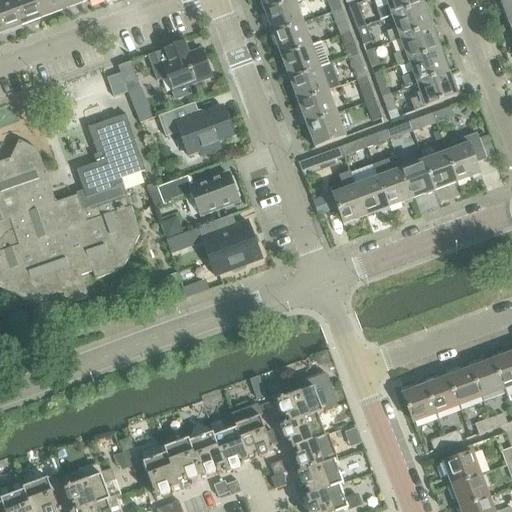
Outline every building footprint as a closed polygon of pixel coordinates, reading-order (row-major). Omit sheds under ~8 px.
[(11,0),(0,0),(0,29),(2,35),(22,28),(12,1),(11,0)] [(34,0),(11,0),(12,1),(22,28),(42,20),(35,1),(34,0)] [(58,0),(34,0),(35,1),(42,20),(63,13),(58,1),(58,0)] [(81,0),(58,0),(58,1),(63,13),(83,5),(82,1),(81,0)] [(258,0),(259,1),(264,14),(295,3),(294,1),(294,0),(258,0)] [(325,0),(331,15),(341,11),(337,1),(336,0),(325,0)] [(345,0),(349,10),(358,6),(355,0),(345,0)] [(381,23),(392,19),(422,8),(420,1),(419,0),(385,0),(386,1),(388,7),(377,11),(381,23)] [(502,3),(511,25),(511,24),(511,0),(510,0),(508,1),(502,3)] [(264,14),(273,37),(303,25),(295,3),(264,14)] [(349,10),(357,32),(366,28),(358,6),(349,10)] [(391,45),(401,41),(431,30),(422,8),(392,19),(396,29),(387,33),(391,45)] [(331,15),(340,37),(350,34),(341,11),(331,15)] [(273,37),(281,59),(312,48),(303,25),(273,37)] [(359,36),(366,54),(375,51),(366,28),(357,32),(359,36)] [(398,68),(409,64),(439,52),(431,30),(401,41),(405,52),(393,56),(398,68)] [(340,37),(348,60),(358,56),(350,35),(350,34),(340,37)] [(164,54),(149,59),(156,78),(157,83),(168,79),(174,94),(172,95),(175,102),(191,96),(188,89),(212,80),(202,52),(189,57),(185,44),(163,52),(164,54)] [(281,59),(289,82),(320,70),(330,66),(321,44),(312,48),(281,59)] [(366,54),(374,77),(383,73),(375,51),(366,54)] [(406,91),(418,86),(447,75),(439,52),(409,64),(414,75),(402,79),(406,91)] [(348,60),(356,82),(366,79),(358,56),(348,60)] [(128,94),(140,90),(130,63),(118,68),(128,94)] [(289,82),(298,104),(329,93),(320,70),(289,82)] [(382,99),(383,100),(391,96),(383,73),(374,77),(382,99)] [(121,75),(107,80),(114,99),(127,94),(121,75)] [(456,98),(447,75),(418,86),(422,97),(410,102),(415,113),(456,98)] [(356,82),(365,106),(375,102),(366,79),(356,82)] [(140,90),(128,94),(140,125),(153,120),(141,89),(140,90)] [(298,104),(306,128),(337,116),(329,93),(298,104)] [(400,118),(391,96),(383,100),(391,122),(400,118)] [(381,119),(375,102),(365,106),(371,123),(381,119)] [(219,144),(234,139),(223,110),(200,118),(196,106),(159,120),(166,139),(180,134),(189,158),(199,154),(201,159),(222,151),(219,144)] [(449,109),(432,116),(435,125),(453,119),(449,109)] [(346,138),(337,116),(306,128),(315,150),(346,138)] [(430,116),(410,124),(413,133),(433,126),(435,125),(432,116),(430,116)] [(0,289),(30,304),(57,295),(74,304),(88,299),(81,278),(92,275),(95,282),(121,273),(139,235),(126,197),(120,181),(144,173),(125,117),(87,129),(97,157),(102,155),(104,162),(76,172),(84,195),(77,198),(56,204),(38,152),(19,143),(10,161),(0,164),(0,289)] [(410,124),(387,132),(391,142),(413,133),(410,124)] [(387,132),(364,140),(368,150),(391,142),(387,132)] [(464,147),(446,154),(458,185),(481,176),(477,165),(487,162),(477,135),(462,141),(464,147)] [(358,142),(342,149),(345,158),(362,152),(368,150),(364,140),(358,142)] [(321,167),(345,158),(342,149),(317,158),(321,167)] [(446,154),(424,162),(435,193),(458,185),(446,154)] [(397,158),(374,167),(378,179),(390,210),(413,201),(401,170),(397,158)] [(424,162),(401,170),(413,201),(435,193),(424,162)] [(374,167),(351,175),(356,187),(367,218),(390,210),(378,179),(374,167)] [(228,175),(190,190),(187,181),(158,192),(164,209),(192,198),(200,218),(239,204),(228,175)] [(344,227),(367,218),(356,187),(351,175),(339,179),(344,191),(332,195),(344,227)] [(198,229),(166,241),(171,256),(204,244),(216,278),(231,272),(235,274),(246,270),(247,266),(262,260),(248,223),(235,228),(231,217),(207,226),(198,229)] [(176,275),(162,280),(165,290),(180,285),(176,275)] [(206,281),(198,284),(202,294),(209,291),(206,281)] [(198,284),(182,290),(186,300),(202,294),(198,284)] [(326,351),(314,356),(318,368),(331,364),(326,351)] [(491,358),(492,362),(493,362),(504,391),(511,387),(511,354),(505,357),(504,353),(491,358)] [(468,367),(470,371),(471,371),(481,399),(504,391),(493,362),(492,362),(483,366),(481,362),(468,367)] [(446,375),(447,379),(448,379),(459,407),(481,399),(471,371),(470,371),(460,374),(458,370),(446,375)] [(423,383),(425,387),(426,388),(436,416),(459,407),(448,379),(447,379),(438,383),(436,379),(423,383)] [(287,419),(288,422),(289,425),(316,414),(316,415),(322,413),(317,399),(328,394),(323,382),(313,386),(312,389),(283,399),(282,398),(280,399),(280,400),(276,402),(277,403),(280,401),(282,405),(280,406),(279,409),(281,414),(284,415),(285,415),(286,416),(284,416),(285,419),(287,419)] [(413,425),(436,416),(426,388),(425,387),(415,391),(413,387),(401,392),(413,425)] [(257,392),(254,393),(257,401),(266,397),(265,397),(263,390),(257,392)] [(235,425),(236,428),(237,428),(248,459),(249,459),(254,457),(254,458),(257,457),(257,456),(258,456),(259,458),(262,459),(266,457),(268,454),(267,452),(270,451),(272,455),(273,454),(272,451),(274,450),(273,447),(271,448),(260,418),(261,415),(257,405),(245,410),(249,420),(235,425)] [(325,437),(324,436),(316,415),(316,414),(289,425),(288,422),(282,424),(283,426),(280,427),(280,428),(283,427),(285,431),(283,431),(282,435),(284,439),(286,441),(288,440),(289,441),(287,442),(288,445),(290,444),(292,451),(296,450),(295,449),(325,437)] [(503,415),(490,420),(490,422),(494,431),(506,426),(507,426),(503,415)] [(490,420),(475,426),(479,436),(494,431),(490,422),(490,420)] [(236,428),(213,436),(224,467),(222,468),(223,472),(225,471),(226,475),(227,474),(226,471),(229,470),(230,471),(233,472),(238,471),(240,467),(239,466),(241,465),(241,467),(244,466),(243,465),(250,462),(249,459),(248,459),(237,428),(236,428)] [(459,432),(444,437),(445,439),(448,448),(461,443),(463,443),(459,432)] [(212,433),(188,441),(200,473),(199,473),(202,479),(203,479),(202,476),(205,475),(206,476),(209,477),(214,475),(215,473),(215,471),(216,470),(216,472),(219,471),(219,470),(222,468),(224,467),(213,436),(212,433)] [(302,468),(303,471),(304,472),(334,461),(334,462),(337,461),(327,435),(324,436),(325,437),(295,449),(296,450),(297,454),(296,455),(297,458),(298,457),(299,458),(297,459),(296,462),(298,467),(301,468),(302,468)] [(444,437),(430,442),(434,453),(448,448),(445,439),(444,437)] [(129,439),(118,443),(123,454),(133,449),(129,439)] [(163,448),(165,454),(166,454),(176,482),(177,482),(182,480),(183,481),(186,480),(185,479),(187,478),(188,480),(190,481),(195,479),(196,476),(196,474),(199,473),(200,473),(188,441),(187,439),(163,448)] [(179,487),(177,482),(176,482),(166,454),(165,454),(151,459),(147,448),(135,453),(139,463),(143,464),(153,493),(152,494),(153,497),(155,496),(156,500),(158,500),(156,496),(160,495),(160,497),(163,498),(168,496),(169,492),(169,491),(170,491),(170,492),(174,491),(173,490),(179,487)] [(501,454),(506,467),(511,465),(511,451),(511,450),(501,454)] [(448,478),(452,487),(453,487),(480,477),(471,454),(439,466),(444,479),(448,478)] [(54,460),(45,464),(51,477),(59,474),(54,460)] [(138,475),(133,461),(122,466),(128,480),(138,475)] [(307,490),(309,495),(309,496),(339,485),(339,486),(343,485),(334,462),(334,461),(304,472),(303,471),(297,473),(298,474),(301,473),(302,477),(300,478),(299,480),(301,486),(304,487),(306,486),(306,487),(304,488),(305,491),(307,490)] [(269,466),(274,477),(281,474),(282,475),(285,473),(281,462),(269,466)] [(74,506),(75,510),(76,511),(106,500),(106,501),(120,496),(110,469),(101,473),(99,476),(84,482),(79,471),(61,478),(65,488),(63,489),(64,490),(67,489),(69,493),(67,494),(65,496),(67,502),(70,503),(72,502),(73,503),(71,504),(72,507),(74,506)] [(286,486),(282,475),(281,474),(274,477),(270,478),(274,490),(286,486)] [(457,500),(460,510),(461,510),(488,500),(480,477),(453,487),(452,487),(448,489),(452,501),(457,500)] [(22,489),(23,492),(24,491),(31,511),(59,511),(61,511),(60,509),(58,510),(46,479),(22,489)] [(217,497),(228,493),(229,493),(226,485),(224,481),(213,486),(217,497)] [(237,481),(226,485),(229,493),(228,493),(230,497),(242,493),(237,481)] [(344,500),(339,486),(339,485),(309,496),(309,495),(306,497),(308,503),(306,504),(307,507),(309,507),(309,508),(307,508),(306,511),(342,511),(347,510),(350,511),(360,507),(355,496),(344,500)] [(1,500),(2,504),(3,503),(5,511),(31,511),(24,491),(23,492),(4,499),(3,499),(1,500)] [(110,511),(106,501),(106,500),(76,511),(75,510),(71,511),(110,511)] [(511,511),(511,507),(499,511),(493,511),(488,500),(461,510),(460,510),(456,511),(511,511)] [(182,511),(178,502),(167,506),(169,511),(182,511)]
